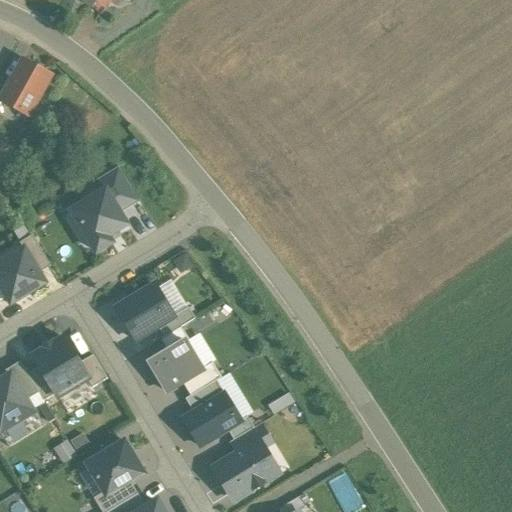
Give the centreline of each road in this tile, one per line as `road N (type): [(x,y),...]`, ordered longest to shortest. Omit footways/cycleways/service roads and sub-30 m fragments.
road 1 (unclassified): [(220,206),(286,289),(434,511)]
road 2 (unclassified): [(0,12),(55,39),(98,73),(220,206)]
road 3 (residential): [(203,511),(74,295)]
road 4 (residential): [(220,206),(74,295)]
